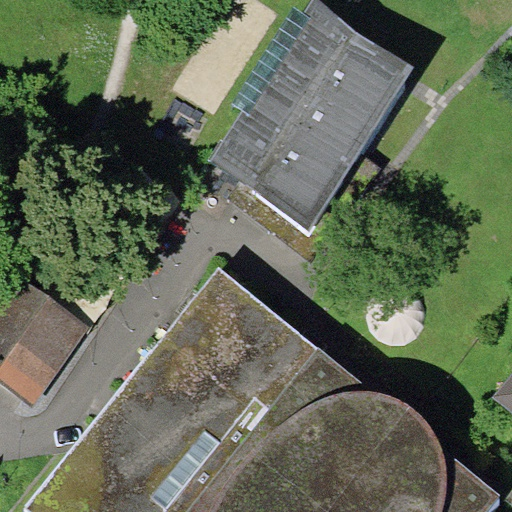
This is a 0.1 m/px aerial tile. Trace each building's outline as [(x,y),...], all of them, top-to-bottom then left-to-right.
[(414,66),(319,0),(311,0),(304,13),(242,110),(211,159),(307,230),(414,66)] [(304,13),(294,6),(232,104),(242,110),(304,13)] [(186,511),(317,347),(218,266),(24,506),(27,510),(26,511),(186,511)] [(11,269),(0,285),(0,380),(35,406),(92,326),(11,269)] [(374,391),(317,347),(186,511),(487,511),(501,495),(442,448),(434,429),(424,415),(409,403),(394,395),(374,391)] [(511,373),(493,397),(511,412),(511,373)]
